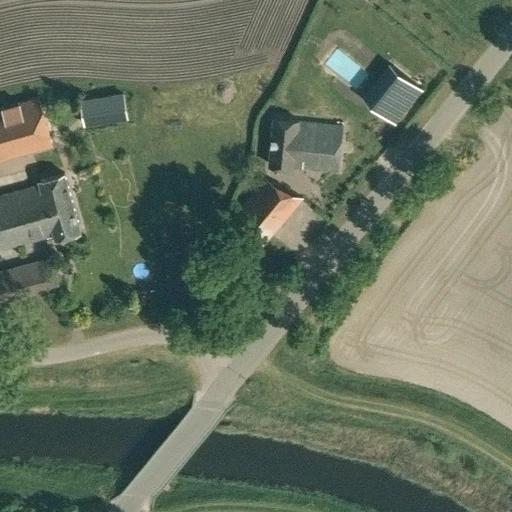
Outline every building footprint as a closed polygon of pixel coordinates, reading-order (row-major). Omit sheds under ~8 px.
[(369,86),(402,113),(422,89),(389,62),(369,86)] [(338,93),(336,63),(312,65),(314,95),(338,93)] [(85,123),(128,116),(124,91),(81,99),(85,123)] [(41,174),(69,166),(65,148),(54,151),(39,96),(0,106),(0,157),(34,149),(41,174)] [(339,169),(343,124),(299,119),(299,118),(274,115),(269,164),(294,166),(294,164),(339,169)] [(56,236),(82,229),(66,173),(40,180),(41,182),(0,193),(0,236),(3,246),(55,232),(56,236)] [(264,244),(303,196),(267,177),(233,218),(264,244)] [(190,286),(187,264),(185,253),(166,255),(167,267),(172,300),(191,297),(190,286)] [(0,301),(58,286),(50,257),(0,270),(0,301)]
